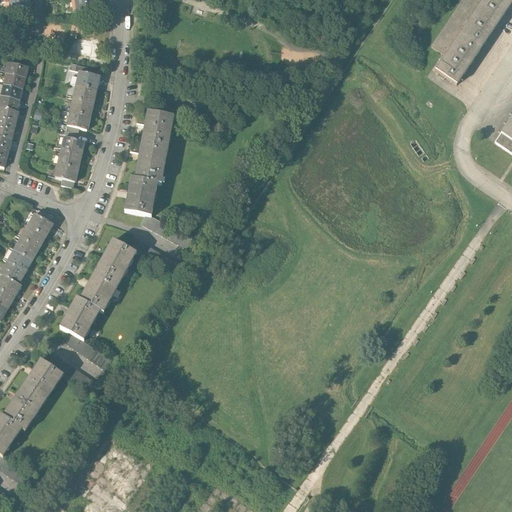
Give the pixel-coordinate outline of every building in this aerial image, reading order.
[(29,8),(28,0),(21,0),(9,2),(10,11),(29,8)] [(96,10),(94,0),(74,0),(76,13),(84,12),(96,10)] [(441,56),(433,67),(456,84),(511,2),(511,0),(464,0),(431,49),(441,56)] [(5,75),(7,75),(25,80),(28,70),(8,64),(5,75)] [(68,72),(79,74),(98,79),(99,73),(69,66),(68,72)] [(79,74),(76,88),(96,93),(99,79),(98,79),(79,74)] [(7,75),(4,86),(22,91),(25,80),(7,75)] [(4,86),(1,98),(20,102),(22,91),(4,86)] [(76,88),(73,101),(93,106),(96,93),(76,88)] [(0,109),(17,113),(20,102),(1,98),(0,101),(0,109)] [(73,101),(70,114),(90,119),(93,106),(73,101)] [(170,106),(168,118),(174,119),(217,127),(219,115),(170,106)] [(0,109),(0,118),(16,123),(18,114),(17,113),(0,109)] [(87,132),(90,119),(70,114),(67,128),(79,131),(87,132)] [(148,114),(141,147),(168,152),(174,119),(168,118),(148,114)] [(511,116),(494,143),(511,155),(511,116)] [(0,118),(0,128),(13,132),(16,123),(0,118)] [(0,128),(0,138),(11,141),(13,132),(0,128)] [(67,128),(65,133),(78,136),(79,131),(67,128)] [(76,143),(78,136),(65,133),(64,140),(76,143)] [(0,138),(0,148),(9,150),(11,141),(0,138)] [(64,140),(61,153),(81,157),(84,144),(76,143),(64,140)] [(161,186),(168,152),(141,147),(135,181),(157,185),(161,186)] [(0,148),(0,158),(6,160),(9,150),(0,148)] [(61,153),(58,166),(78,171),(81,157),(61,153)] [(75,184),(78,171),(58,166),(55,179),(62,181),(75,184)] [(151,219),(157,185),(135,181),(131,180),(125,214),(145,218),(151,219)] [(73,190),(75,184),(62,181),(61,187),(73,190)] [(37,211),(34,217),(48,225),(53,218),(37,211)] [(34,217),(27,229),(45,239),(52,227),(48,225),(34,217)] [(145,218),(140,226),(195,255),(201,245),(151,219),(145,218)] [(38,251),(45,239),(27,229),(20,241),(38,251)] [(133,240),(128,250),(137,255),(174,275),(180,265),(133,240)] [(31,263),(38,251),(20,241),(13,253),(31,263)] [(113,242),(97,272),(120,285),(137,255),(128,250),(113,242)] [(24,275),(31,263),(13,253),(7,265),(24,275)] [(17,287),(24,275),(7,265),(0,276),(0,277),(2,278),(17,287)] [(104,315),(120,285),(97,272),(80,302),(100,312),(104,315)] [(2,278),(0,281),(0,292),(13,300),(20,289),(17,287),(2,278)] [(0,292),(0,308),(6,312),(13,300),(0,292)] [(84,342),(100,312),(80,302),(77,300),(61,330),(69,334),(84,342)] [(69,334),(63,344),(108,375),(115,365),(84,342),(69,334)] [(92,397),(99,387),(54,357),(47,367),(63,378),(92,397)] [(41,363),(22,392),(44,407),(63,378),(47,367),(41,363)] [(25,435),(44,407),(22,392),(3,420),(21,432),(25,435)] [(0,418),(0,458),(2,460),(21,432),(3,420),(0,418)] [(40,486),(2,460),(0,458),(0,472),(34,495),(40,486)] [(0,491),(0,506),(8,511),(23,511),(25,509),(0,491)]
